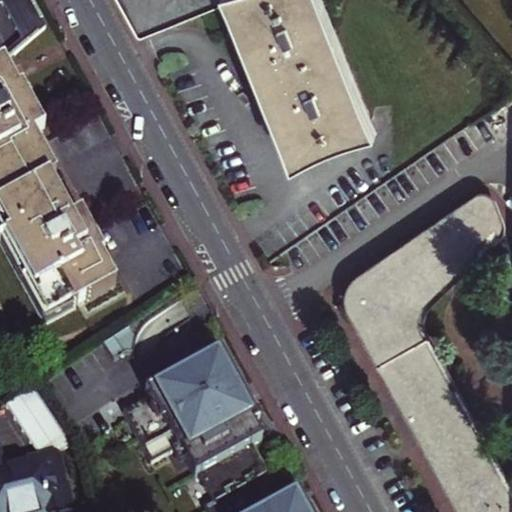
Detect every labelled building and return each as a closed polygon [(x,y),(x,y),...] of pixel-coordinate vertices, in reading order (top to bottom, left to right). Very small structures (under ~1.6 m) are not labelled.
[(0,0),(0,4),(7,16),(15,31),(25,48),(46,28),(40,17),(33,5),(30,0),(0,0)] [(121,0),(141,35),(229,0),(235,0),(258,56),(261,55),(291,126),(303,155),(367,129),(337,54),(314,0),(121,0)] [(34,140),(45,134),(22,93),(19,95),(3,66),(0,67),(0,236),(5,246),(0,249),(46,329),(117,289),(102,262),(106,260),(83,218),(73,224),(51,185),(57,181),(34,140)] [(415,415),(466,507),(468,511),(511,511),(511,491),(473,419),(427,333),(425,329),(424,324),(424,319),(424,314),(425,309),(427,305),(429,300),(432,296),(455,273),(478,250),(479,249),(479,247),(479,245),(478,244),(493,229),(497,231),(499,231),(500,230),(501,229),(501,227),(500,220),(492,201),(489,197),(486,195),(483,196),(480,198),(479,201),(458,216),(456,213),(397,253),(400,258),(367,280),(360,278),(346,294),(344,298),(343,303),(343,307),(343,312),(347,316),(352,320),(358,321),(364,321),(415,415)] [(128,331),(102,349),(113,364),(124,356),(131,356),(128,331)] [(456,511),(363,340),(351,347),(439,511),(456,511)] [(150,399),(126,413),(154,463),(188,445),(195,458),(189,461),(198,478),(201,476),(216,503),(206,508),(208,511),(305,511),(297,497),(283,505),(253,450),(262,445),(235,395),(240,393),(219,355),(147,394),(150,399)] [(0,511),(60,511),(48,465),(65,454),(76,447),(76,446),(37,387),(19,399),(11,404),(44,456),(47,465),(0,477),(0,511)]
